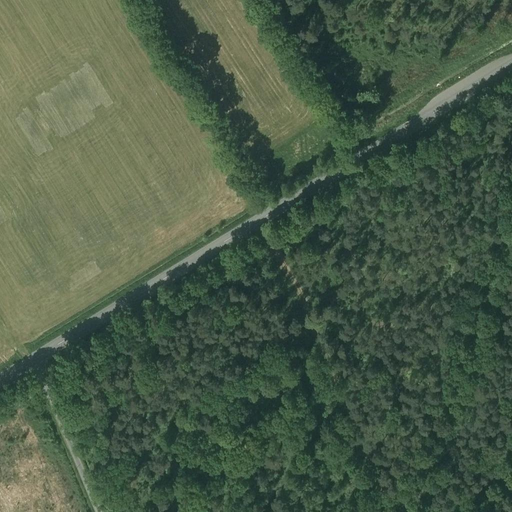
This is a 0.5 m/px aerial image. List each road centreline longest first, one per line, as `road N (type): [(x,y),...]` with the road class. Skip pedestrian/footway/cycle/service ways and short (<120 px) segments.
road 1 (tertiary): [(33,358),(511,62)]
road 2 (unclassified): [(98,511),(33,358)]
